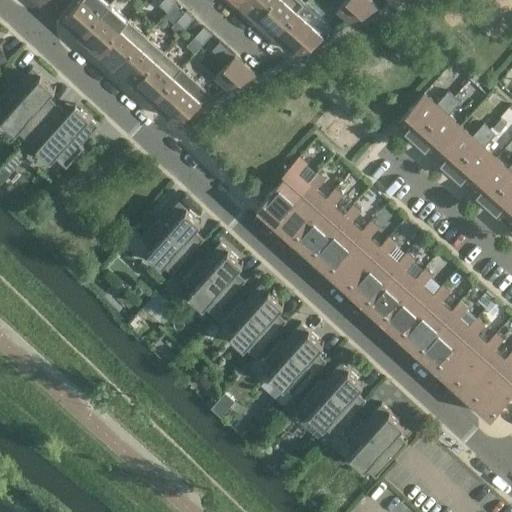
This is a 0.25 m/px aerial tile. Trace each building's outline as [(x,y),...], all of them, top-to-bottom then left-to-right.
[(81,36),(110,3),(106,0),(79,0),(62,19),(81,36)] [(168,11),(176,1),(177,1),(175,0),(163,0),(160,4),(168,11)] [(242,0),(240,3),(258,19),(274,0),(242,0)] [(303,0),(274,0),(258,19),(275,35),(305,2),(303,0)] [(346,0),(337,10),(348,20),(349,21),(377,6),(370,0),(346,0)] [(294,51),(324,35),(298,11),(306,3),(305,2),(275,35),(294,51)] [(110,3),(81,36),(99,52),(128,19),(110,3)] [(185,27),(194,17),(186,10),(177,20),(185,27)] [(128,19),(99,52),(117,68),(146,35),(128,19)] [(204,44),(213,33),(204,26),(195,36),(204,44)] [(146,35),(117,68),(134,84),(164,51),(146,35)] [(216,51),(228,60),(235,50),(222,42),(216,51)] [(164,51),(134,84),(152,100),(182,67),(164,51)] [(215,76),(226,86),(227,87),(255,72),(235,54),(215,76)] [(12,126),(26,139),(58,104),(43,90),(51,82),(33,66),(16,85),(13,83),(0,96),(0,106),(16,121),(12,126)] [(172,118),(201,101),(213,95),(182,67),(152,100),(172,118)] [(416,139),(454,96),(448,90),(437,103),(424,92),(397,122),(416,139)] [(434,155),(461,125),(449,114),(461,101),(454,96),(416,139),(434,155)] [(73,117),(58,104),(26,139),(41,152),(46,147),(67,166),(84,147),(81,144),(98,125),(81,109),(73,117)] [(452,171),(490,128),(484,122),(473,135),(461,125),(434,155),(452,171)] [(470,187),(497,157),(485,146),(496,133),(490,128),(452,171),(470,187)] [(308,181),(317,172),(317,171),(308,181),(298,172),(307,163),(299,155),(290,165),(292,167),(261,203),(279,219),(311,183),(308,181)] [(487,203),(511,175),(511,162),(508,167),(497,157),(470,187),(487,203)] [(326,197),(335,188),(335,187),(326,197),(316,188),(325,178),(317,172),(308,181),(311,183),(279,219),(297,235),(329,199),(326,197)] [(505,219),(511,211),(511,175),(487,203),(505,219)] [(344,213),(353,204),(353,203),(344,213),(334,204),(343,195),(335,188),(326,197),(329,199),(297,235),(315,251),(347,215),(344,213)] [(196,216),(179,200),(161,219),(158,216),(141,236),(162,254),(157,260),(173,274),(204,238),(188,224),(196,216)] [(362,229),(371,220),(370,219),(362,229),(352,220),(361,211),(353,204),(344,213),(347,215),(315,251),(333,267),(365,231),(362,229)] [(380,245),(388,236),(388,235),(380,245),(370,236),(378,227),(371,220),(362,229),(365,231),(333,267),(350,283),(382,247),(380,245)] [(398,261),(406,252),(406,251),(397,261),(387,252),(396,243),(388,236),(380,245),(382,247),(350,283),(368,299),(400,263),(398,261)] [(200,258),(183,277),(204,296),(199,301),(214,315),(246,279),(230,265),(238,257),(220,241),(203,260),(200,258)] [(416,277),(424,268),(424,267),(415,277),(405,268),(414,259),(406,252),(398,261),(400,263),(368,299),(386,315),(418,279),(416,277)] [(436,295),(433,293),(423,284),(432,275),(424,268),(416,277),(418,279),(386,315),(404,331),(436,295)] [(241,299),(223,318),(245,336),(240,342),(255,355),(287,320),(271,306),(279,298),(261,282),(244,301),(241,299)] [(454,312),(451,309),(451,310),(441,301),(450,291),(442,284),(433,293),(436,295),(404,331),(422,347),(454,312)] [(440,363),(472,328),(469,325),(469,326),(459,317),(468,307),(460,300),(451,309),(454,312),(422,347),(440,363)] [(487,341),(496,332),(495,332),(487,341),(477,333),(485,323),(478,316),(469,325),(472,328),(440,363),(458,379),(490,344),(487,341)] [(263,358),(284,376),(280,382),(295,395),(327,360),(311,346),(319,338),(301,322),(283,341),(281,338),(263,358)] [(505,357),(511,349),(505,357),(495,349),(503,339),(496,332),(487,341),(490,344),(458,379),(475,395),(508,360),(505,357)] [(511,391),(511,349),(505,357),(508,360),(475,395),(494,412),(511,391)] [(303,397),(324,416),(319,421),(335,435),(366,400),(351,386),(358,377),(341,361),(323,380),(320,378),(303,397)] [(344,438),(365,457),(360,462),(376,476),(408,441),(392,427),(399,418),(382,402),(364,421),(362,419),(344,438)]
